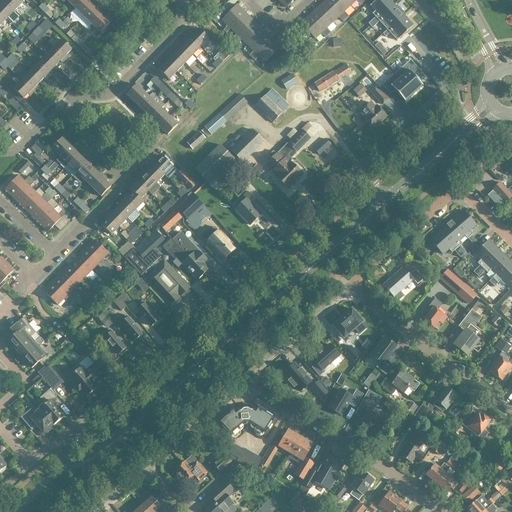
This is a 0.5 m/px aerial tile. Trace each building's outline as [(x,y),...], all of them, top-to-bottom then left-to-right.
[(0,5),(0,13),(7,20),(15,12),(2,0),(0,2),(0,4),(1,5),(0,5)] [(2,0),(15,12),(23,3),(19,0),(2,0)] [(31,0),(31,1),(41,10),(45,14),(48,10),(39,1),(40,0),(31,0)] [(67,0),(66,1),(75,9),(83,0),(67,0)] [(88,0),(83,0),(75,9),(83,17),(92,7),(87,2),(89,0),(88,0)] [(345,19),(341,14),(327,0),(325,0),(323,2),(324,3),(318,8),(332,22),(338,17),(343,21),(345,19)] [(327,0),(341,14),(345,19),(348,16),(344,12),(350,6),(344,0),(327,0)] [(389,0),(376,0),(370,6),(375,11),(372,14),(375,17),(377,19),(393,4),(389,0)] [(393,4),(377,19),(379,22),(386,30),(403,15),(403,14),(404,13),(399,8),(398,9),(393,4)] [(240,8),(236,5),(221,20),(228,26),(223,30),(226,33),(244,14),(239,9),(240,8)] [(83,17),(91,25),(102,13),(99,10),(97,11),(92,7),(83,17)] [(309,15),(310,16),(323,31),(328,35),(330,33),(326,28),(332,22),(318,8),(313,13),(312,12),(309,15)] [(215,23),(223,15),(218,10),(211,18),(215,23)] [(406,18),(414,27),(422,20),(414,11),(406,18)] [(106,16),(102,13),(91,25),(99,33),(109,23),(104,18),(106,16)] [(245,13),(244,14),(226,33),(231,29),(236,35),(232,39),(235,41),(252,22),(248,18),(248,17),(245,13)] [(403,15),(386,30),(387,30),(390,33),(397,41),(400,38),(413,26),(403,15)] [(328,35),(323,31),(310,16),(305,21),(304,20),(300,24),(315,39),(321,33),(325,38),(328,35)] [(25,22),(33,29),(36,25),(27,17),(23,20),(25,22)] [(54,24),(61,30),(65,26),(67,27),(71,22),(67,18),(62,23),(59,19),(54,24)] [(30,32),(33,29),(25,22),(22,24),(26,28),(25,28),(30,32)] [(247,45),(262,30),(259,27),(258,28),(252,22),(235,41),(237,44),(241,40),(247,45)] [(188,36),(200,48),(209,39),(199,29),(194,34),(191,32),(188,36)] [(266,34),(262,30),(247,45),(253,51),(249,56),(252,58),(270,39),(265,34),(266,34)] [(192,56),(200,48),(188,36),(185,39),(187,41),(182,46),(192,56)] [(255,61),(259,56),(265,62),(280,47),(276,44),(275,45),(270,39),(252,58),(255,61)] [(61,40),(53,49),(65,60),(68,57),(66,55),(71,50),(61,40)] [(388,51),(379,42),(375,45),(384,54),(388,51)] [(184,64),(192,56),(182,46),(177,50),(176,48),(172,52),(184,64)] [(23,52),(23,51),(19,47),(16,51),(22,57),(25,54),(23,52)] [(61,64),(65,60),(53,49),(45,57),(55,66),(59,62),(61,64)] [(176,72),(184,64),(172,52),(169,55),(171,57),(166,62),(176,72)] [(11,55),(3,64),(7,68),(15,59),(11,55)] [(50,71),(55,66),(45,57),(37,65),(49,77),(52,73),(50,71)] [(410,60),(395,73),(414,94),(423,86),(412,75),(418,69),(410,60)] [(168,81),(176,72),(166,62),(161,67),(159,65),(156,69),(168,81)] [(345,64),(334,72),(338,79),(350,72),(345,64)] [(46,80),(49,77),(37,65),(29,73),(39,83),(44,78),(46,80)] [(364,70),(358,76),(364,82),(370,76),(364,70)] [(319,92),(338,79),(334,72),(314,85),(319,92)] [(29,73),(21,81),(33,93),(36,89),(35,87),(39,83),(29,73)] [(395,73),(382,85),(390,94),(394,90),(405,102),(414,94),(395,73)] [(287,91),(298,83),(292,74),(287,77),(286,75),(281,78),(282,80),(281,81),(287,91)] [(149,88),(157,79),(154,77),(150,81),(151,82),(147,86),(149,88)] [(154,84),(161,92),(165,87),(157,79),(149,88),(150,89),(154,84)] [(33,93),(21,81),(13,90),(23,100),(28,94),(30,96),(33,93)] [(361,84),(353,91),(359,98),(367,91),(361,84)] [(133,105),(142,94),(134,86),(123,98),(126,101),(128,100),(133,105)] [(388,99),(377,86),(370,92),(381,105),(388,99)] [(165,87),(161,92),(169,100),(174,95),(165,87)] [(255,106),(272,123),(289,106),(272,89),(255,106)] [(142,94),(133,105),(137,109),(136,110),(139,114),(151,102),(142,94)] [(174,95),(169,100),(178,108),(182,104),(174,95)] [(203,127),(211,135),(247,103),(240,95),(203,127)] [(189,100),(185,105),(190,110),(194,106),(189,100)] [(151,102),(139,114),(143,118),(144,116),(149,120),(159,110),(151,102)] [(364,117),(374,128),(386,116),(377,106),(375,107),(371,102),(360,112),(364,117)] [(156,130),(167,118),(159,110),(149,120),(154,125),(152,127),(156,130)] [(167,118),(156,130),(159,133),(161,131),(166,136),(176,126),(167,118)] [(242,163),(264,142),(252,130),(230,151),(242,163)] [(302,130),(287,144),(296,153),(310,139),(302,130)] [(187,143),(193,150),(205,138),(199,132),(187,143)] [(52,149),(60,157),(71,145),(68,142),(66,144),(61,139),(52,149)] [(330,145),(325,139),(319,144),(325,150),(330,145)] [(279,164),(295,182),(298,180),(298,179),(302,175),(290,162),(289,163),(287,162),(296,153),(287,144),(277,154),(283,160),(279,164)] [(43,153),(35,145),(31,149),(35,154),(30,159),(39,168),(44,163),(38,157),(43,153)] [(71,145),(60,157),(68,165),(78,155),(73,151),(75,149),(71,145)] [(209,186),(235,160),(220,145),(193,170),(209,186)] [(279,164),(283,160),(277,154),(276,154),(273,151),(268,156),(272,159),(266,165),(273,171),(272,172),(276,176),(275,177),(288,189),(292,184),(293,185),(295,182),(279,164)] [(166,154),(162,158),(172,167),(173,168),(176,165),(166,154)] [(68,165),(76,173),(88,161),(84,158),(82,160),(78,155),(68,165)] [(176,171),(172,167),(162,158),(157,163),(155,161),(152,164),(164,176),(167,180),(176,171)] [(247,165),(254,172),(261,166),(254,158),(247,165)] [(21,175),(30,165),(25,160),(16,170),(21,175)] [(80,185),(84,181),(94,171),(89,166),(91,165),(88,161),(76,173),(72,177),(80,185)] [(156,184),(164,176),(152,164),(148,168),(150,170),(146,174),(156,184)] [(196,185),(182,170),(176,175),(185,185),(188,182),(193,187),(196,185)] [(84,181),(92,189),(104,178),(100,174),(98,176),(94,171),(84,181)] [(50,185),(56,180),(52,174),(45,178),(50,185)] [(160,188),(156,184),(146,174),(141,179),(139,177),(136,181),(148,192),(152,196),(160,188)] [(35,176),(32,180),(12,199),(21,208),(35,194),(29,188),(38,179),(35,176)] [(3,191),(12,199),(32,180),(29,177),(24,183),(17,177),(3,191)] [(107,181),(104,178),(92,189),(101,197),(110,187),(106,183),(107,181)] [(140,200),(148,192),(136,181),(132,184),(134,186),(130,191),(133,194),(140,200)] [(492,190),(505,204),(511,197),(511,195),(500,182),(492,190)] [(180,191),(184,196),(188,192),(184,188),(183,188),(180,185),(177,188),(180,191)] [(29,216),(52,192),(50,190),(41,199),(35,194),(21,208),(29,216)] [(53,193),(52,192),(29,216),(38,225),(52,210),(46,204),(54,196),(52,194),(53,193)] [(251,204),(255,200),(247,192),(243,196),(246,199),(235,210),(249,225),(261,215),(251,204)] [(143,203),(140,200),(133,194),(128,198),(126,197),(123,200),(135,212),(143,203)] [(157,203),(161,207),(171,199),(167,194),(157,203)] [(187,220),(203,205),(192,194),(176,208),(187,220)] [(127,220),(135,212),(123,200),(119,203),(121,205),(117,210),(127,220)] [(163,207),(167,211),(171,208),(167,203),(163,207)] [(52,210),(38,225),(47,233),(53,226),(59,232),(71,220),(62,211),(58,216),(52,210)] [(118,228),(127,220),(117,210),(112,214),(111,213),(107,216),(118,228)] [(182,217),(176,210),(159,225),(166,232),(182,217)] [(452,221),(465,235),(464,236),(467,239),(473,234),(470,231),(476,225),(463,211),(452,221)] [(118,228),(107,216),(104,220),(105,221),(100,226),(110,236),(118,228)] [(150,219),(146,223),(150,227),(154,223),(150,219)] [(452,221),(441,230),(457,248),(462,244),(459,240),(464,236),(465,235),(452,221)] [(208,241),(224,259),(235,249),(218,232),(214,227),(204,237),(208,241)] [(158,228),(154,232),(153,231),(133,250),(141,260),(166,236),(158,228)] [(452,253),(457,248),(441,230),(430,240),(443,255),(448,249),(452,253)] [(130,237),(129,238),(133,242),(137,239),(132,233),(129,236),(130,237)] [(203,274),(210,268),(205,262),(206,261),(198,251),(196,253),(189,245),(187,246),(185,244),(186,243),(179,234),(172,240),(180,249),(203,274)] [(473,234),(467,239),(471,243),(476,238),(473,234)] [(180,249),(172,240),(171,239),(163,247),(174,259),(176,258),(197,280),(203,274),(180,249)] [(88,245),(84,249),(106,270),(110,266),(106,262),(105,263),(102,260),(107,255),(94,241),(89,246),(88,245)] [(477,263),(482,268),(499,251),(488,241),(475,255),(481,260),(477,263)] [(463,249),(460,246),(454,251),(457,254),(463,249)] [(106,270),(84,249),(80,253),(81,254),(77,258),(90,272),(97,265),(100,268),(98,269),(103,273),(106,270)] [(457,254),(460,258),(466,253),(463,249),(457,254)] [(168,306),(187,288),(152,251),(141,261),(131,250),(122,258),(139,276),(140,275),(144,279),(143,279),(168,306)] [(491,270),(496,275),(509,261),(499,251),(482,268),(487,273),(491,270)] [(85,277),(90,272),(77,258),(72,263),(71,262),(67,266),(89,287),(93,283),(89,279),(88,280),(85,277)] [(511,263),(509,261),(496,275),(492,278),(498,283),(501,280),(507,286),(511,279),(511,263)] [(8,266),(4,262),(0,266),(0,284),(12,272),(8,267),(8,266)] [(64,271),(60,275),(74,289),(80,283),(83,285),(82,286),(86,291),(89,287),(67,266),(64,270),(64,271)] [(466,274),(458,266),(454,270),(462,278),(466,274)] [(480,266),(476,269),(482,274),(485,271),(480,266)] [(417,285),(423,280),(415,270),(409,275),(404,269),(383,287),(388,293),(389,292),(394,297),(413,280),(417,285)] [(479,278),(482,274),(476,269),(473,272),(479,278)] [(476,296),(447,270),(439,278),(460,297),(463,293),(472,301),(476,296)] [(55,279),(51,283),(72,304),(77,300),(73,296),(71,297),(68,294),(74,289),(60,275),(55,280),(55,279)] [(498,283),(492,278),(489,282),(494,287),(498,283)] [(72,304),(51,283),(47,287),(47,288),(43,293),(57,306),(63,300),(66,303),(65,303),(69,307),(72,304)] [(132,302),(124,293),(119,298),(126,307),(132,302)] [(126,307),(119,298),(113,302),(121,311),(126,307)] [(437,311),(442,304),(435,299),(426,311),(429,313),(423,320),(434,328),(444,316),(437,311)] [(142,301),(135,307),(151,327),(158,320),(153,314),(157,310),(151,304),(148,308),(142,301)] [(493,321),(499,314),(494,309),(488,316),(493,321)] [(471,310),(458,327),(465,332),(455,345),(466,353),(476,340),(474,338),(480,331),(475,327),(481,318),(471,310)] [(364,326),(349,314),(340,324),(354,338),(364,326)] [(142,334),(126,315),(118,321),(134,341),(142,334)] [(106,327),(111,323),(105,316),(101,320),(106,327)] [(7,341),(11,345),(10,347),(14,352),(30,338),(36,333),(23,319),(5,334),(10,339),(7,341)] [(88,337),(88,319),(75,319),(74,336),(88,337)] [(125,348),(109,329),(102,336),(107,342),(103,345),(109,351),(112,348),(118,355),(125,348)] [(34,343),(30,338),(14,352),(18,356),(20,355),(23,359),(40,344),(41,345),(43,342),(40,338),(34,343)] [(396,346),(386,338),(374,353),(382,363),(380,365),(386,372),(393,365),(388,359),(393,353),(391,351),(396,346)] [(501,353),(499,357),(494,363),(495,364),(489,371),(494,375),(494,376),(497,379),(498,378),(501,380),(511,366),(506,362),(509,358),(505,355),(511,347),(500,339),(494,348),(501,353)] [(26,365),(28,364),(31,368),(41,360),(45,364),(56,355),(48,346),(45,349),(41,345),(40,344),(23,359),(22,360),(26,365)] [(319,377),(324,372),(322,370),(339,356),(330,345),(312,360),(316,364),(311,368),(319,377)] [(354,362),(360,357),(351,346),(345,352),(354,362)] [(309,378),(294,360),(282,370),(298,388),(309,378)] [(72,389),(73,392),(75,393),(77,393),(79,392),(85,398),(98,386),(95,382),(103,375),(94,364),(85,371),(82,367),(68,379),(73,385),(72,387),(72,389)] [(58,376),(47,365),(38,373),(39,375),(42,378),(53,391),(60,385),(55,379),(58,376)] [(395,381),(393,384),(386,378),(380,386),(391,396),(397,389),(404,394),(408,388),(411,390),(411,389),(414,391),(420,385),(408,376),(406,378),(400,374),(398,377),(396,376),(393,380),(395,381)] [(331,383),(325,377),(320,381),(326,388),(331,383)] [(318,381),(310,387),(321,399),(328,393),(318,381)] [(420,408),(413,417),(423,424),(433,411),(431,411),(434,407),(442,413),(445,409),(446,410),(456,396),(455,396),(455,394),(452,391),(451,392),(446,388),(440,396),(438,394),(427,408),(423,404),(420,408)] [(53,425),(53,426),(64,417),(54,406),(59,402),(49,390),(40,398),(44,403),(38,408),(39,409),(39,408),(53,425)] [(352,397),(339,390),(328,408),(341,416),(348,404),(355,408),(363,395),(356,390),(352,397)] [(411,402),(403,412),(409,416),(410,416),(412,418),(413,417),(420,408),(411,402)] [(449,412),(455,417),(463,408),(457,403),(449,412)] [(368,406),(358,422),(372,430),(380,412),(368,406)] [(244,425),(249,425),(264,434),(275,418),(257,407),(255,411),(252,409),(251,412),(247,410),(243,410),(240,413),(238,410),(236,412),(233,409),(217,423),(230,437),(244,425)] [(44,433),(45,432),(46,434),(51,430),(50,428),(53,425),(39,408),(39,409),(33,413),(30,410),(21,418),(30,428),(35,423),(44,433)] [(483,440),(488,433),(484,430),(491,421),(484,415),(483,416),(479,413),(478,415),(473,411),(463,424),(483,440)] [(409,416),(403,412),(396,422),(402,427),(409,416)] [(403,428),(409,432),(412,434),(419,423),(410,418),(403,428)] [(6,425),(8,430),(17,425),(15,421),(6,425)] [(458,435),(462,429),(458,426),(454,432),(458,435)] [(279,446),(291,453),(300,439),(288,431),(279,446)] [(406,443),(407,443),(403,450),(405,451),(401,457),(411,464),(415,458),(420,462),(425,454),(429,448),(422,444),(423,443),(411,436),(406,443)] [(439,455),(448,444),(440,438),(431,448),(439,455)] [(305,442),(300,439),(291,453),(288,458),(301,465),(295,475),(304,480),(313,465),(304,459),(312,446),(311,445),(313,443),(306,439),(305,442)] [(274,456),(278,449),(272,446),(268,452),(274,456)] [(328,486),(341,464),(343,462),(337,459),(336,460),(327,455),(319,468),(313,465),(302,484),(308,488),(314,478),(328,486)] [(220,473),(230,463),(224,457),(214,467),(220,473)] [(498,474),(506,464),(500,459),(492,470),(498,474)] [(197,460),(189,468),(184,462),(174,471),(185,484),(194,476),(199,482),(208,474),(197,460)] [(235,461),(222,472),(230,481),(243,470),(235,461)] [(426,476),(436,484),(445,474),(449,469),(445,465),(444,464),(438,470),(434,466),(433,467),(429,464),(423,472),(427,475),(426,476)] [(453,464),(449,469),(454,472),(457,468),(457,467),(453,464)] [(351,487),(354,489),(350,495),(358,501),(362,496),(374,481),(372,480),(373,478),(369,475),(368,476),(362,472),(351,487)] [(458,478),(453,474),(449,478),(445,474),(436,484),(447,493),(455,483),(458,478)] [(492,500),(495,503),(511,487),(511,485),(508,481),(506,483),(502,479),(493,488),(497,491),(491,497),(493,499),(492,500)] [(234,492),(224,481),(223,481),(208,495),(213,501),(204,508),(207,511),(226,511),(233,505),(227,498),(234,492)] [(339,499),(348,489),(342,485),(334,495),(330,500),(335,504),(339,499)] [(467,505),(478,495),(472,488),(461,498),(467,505)] [(393,495),(392,496),(389,493),(380,505),(385,509),(384,510),(387,511),(392,511),(396,508),(400,511),(402,511),(407,506),(393,495)] [(299,511),(302,511),(309,507),(307,506),(309,504),(307,501),(305,503),(302,499),(301,499),(297,495),(289,502),(293,506),(294,505),(299,511)] [(142,506),(146,511),(163,511),(164,510),(152,497),(142,506)] [(466,510),(467,511),(484,511),(491,506),(487,502),(485,500),(482,502),(479,499),(466,510)] [(262,507),(256,511),(270,511),(271,509),(270,507),(274,504),(270,500),(261,507),(262,507)] [(309,507),(302,511),(312,511),(318,508),(314,503),(309,508),(309,507)] [(363,511),(366,509),(359,503),(351,511),(363,511)]
